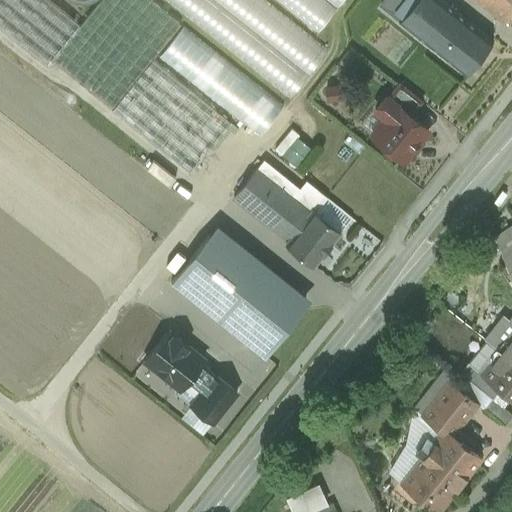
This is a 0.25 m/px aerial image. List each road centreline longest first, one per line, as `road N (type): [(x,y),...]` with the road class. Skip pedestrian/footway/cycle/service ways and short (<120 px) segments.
road 1 (tertiary): [(211,511),(511,140)]
road 2 (track): [(136,511),(0,401)]
